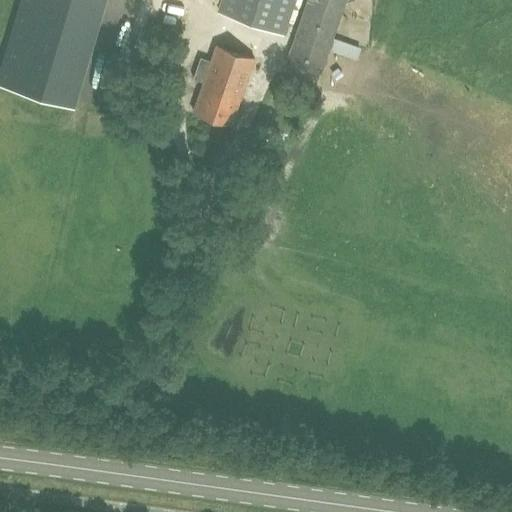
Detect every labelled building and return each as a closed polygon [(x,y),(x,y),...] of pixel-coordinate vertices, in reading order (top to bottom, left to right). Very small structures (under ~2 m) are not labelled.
[(20,0),(0,67),(0,83),(74,105),(105,0),(20,0)] [(182,0),(193,8),(199,0),(182,0)] [(222,0),(219,11),(283,33),(294,0),(222,0)] [(309,0),(288,61),(321,73),(346,0),(309,0)] [(211,61),(201,57),(194,78),(204,82),(194,111),(231,124),(255,58),(217,45),(211,61)] [(154,102),(154,100),(161,79),(138,72),(131,91),(130,94),(154,102)]
